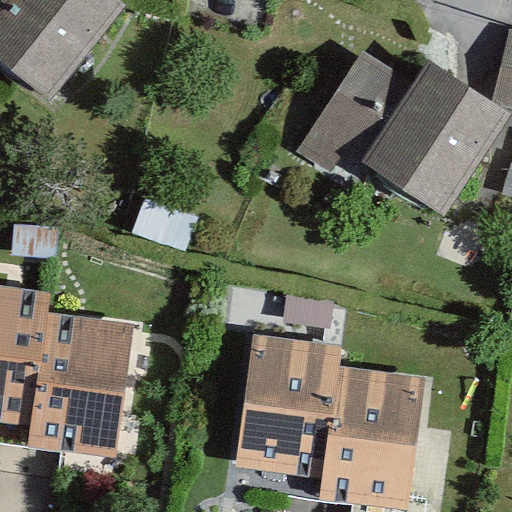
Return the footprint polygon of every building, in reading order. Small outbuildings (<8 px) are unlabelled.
[(0,0),(0,55),(54,97),(123,8),(113,0),(0,0)] [(511,60),(502,106),(511,108),(511,60)] [(507,126),(424,70),(412,89),(373,62),(318,143),(441,225),(507,126)] [(181,227),(147,214),(140,233),(174,245),(181,227)] [(0,421),(43,427),(58,313),(61,293),(0,284),(0,421)] [(148,325),(58,313),(43,427),(40,449),(130,461),(148,325)] [(324,481),(339,368),(342,347),(252,335),(234,469),(324,481)] [(411,511),(429,380),(339,368),(324,481),(321,503),(386,511),(411,511)]
